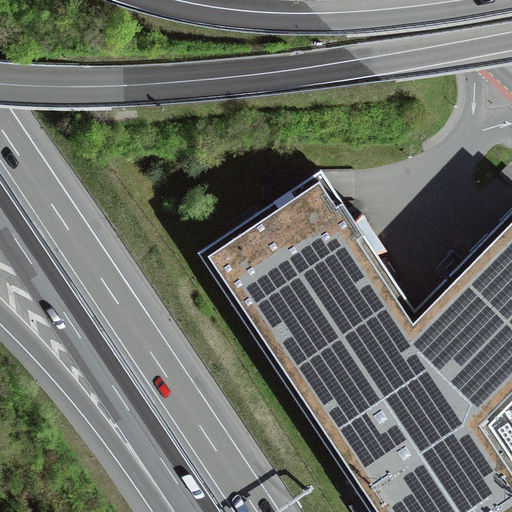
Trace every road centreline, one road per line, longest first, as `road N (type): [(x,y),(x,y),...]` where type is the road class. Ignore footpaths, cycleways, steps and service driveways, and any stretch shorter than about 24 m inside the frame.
road 1 (trunk): [(0,93),(175,91),(511,41)]
road 2 (motorway): [(257,511),(0,127)]
road 3 (trunk): [(511,1),(325,23),(225,17),(144,0)]
road 4 (motorway): [(0,216),(196,511)]
road 5 (motorway): [(0,311),(87,407),(162,511)]
road 6 (primary): [(419,0),(511,87)]
